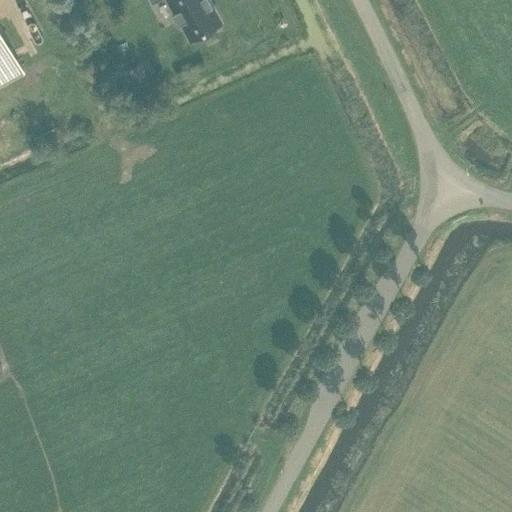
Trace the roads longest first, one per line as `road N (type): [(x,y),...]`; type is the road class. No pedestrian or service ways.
road 1 (tertiary): [(272,511),(427,229),(453,202)]
road 2 (unclassified): [(453,202),(357,0)]
